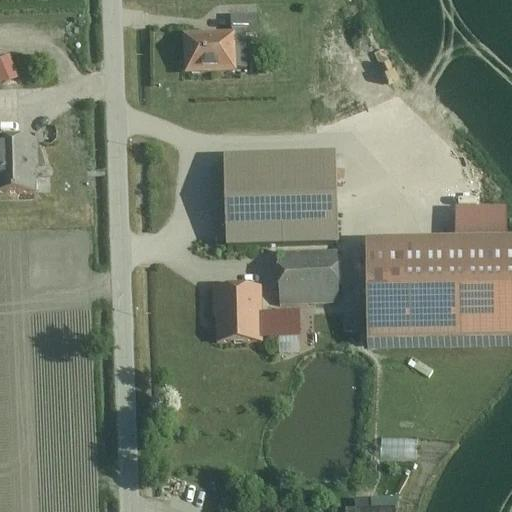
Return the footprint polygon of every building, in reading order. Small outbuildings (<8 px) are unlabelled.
[(345,55),(366,54),(364,17),(343,19),(345,55)] [(230,36),(181,38),(183,79),(238,77),(236,35),(256,34),(255,20),(230,20),(230,36)] [(7,58),(0,61),(0,86),(0,88),(17,79),(7,58)] [(34,142),(0,142),(0,192),(35,192),(34,142)] [(278,240),(337,238),(335,160),(227,163),(230,241),(278,240)] [(456,244),(368,244),(369,353),(511,351),(511,242),(509,243),(509,211),(456,211),(456,244)] [(278,240),(280,308),(339,306),(337,238),(278,240)] [(215,291),(216,346),(262,345),(262,341),(261,316),(260,289),(215,291)] [(261,316),(262,341),(301,340),(300,315),(261,316)] [(346,333),(363,332),(362,316),(345,317),(346,333)] [(383,438),(383,460),(420,461),(420,438),(383,438)]
